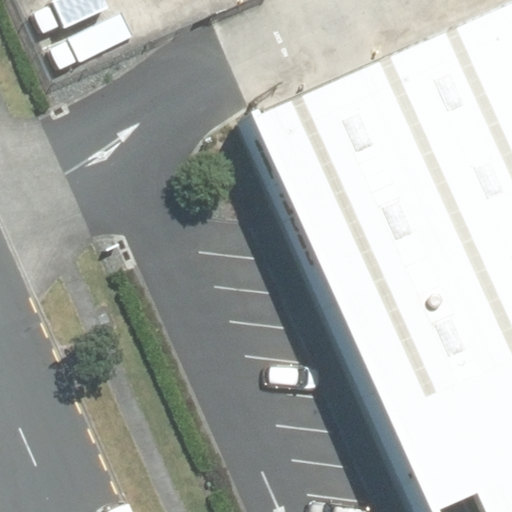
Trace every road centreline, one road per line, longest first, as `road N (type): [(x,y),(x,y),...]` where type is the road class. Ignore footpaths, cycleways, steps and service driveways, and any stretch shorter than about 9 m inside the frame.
road 1 (unknown): [(108,105),(291,511)]
road 2 (unknown): [(108,105),(330,0)]
road 3 (unclassified): [(0,383),(43,511)]
